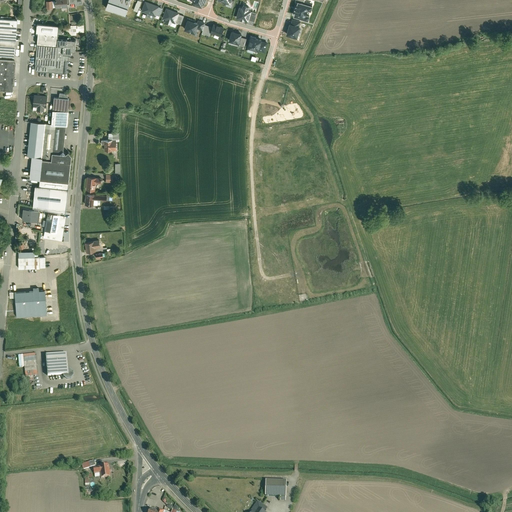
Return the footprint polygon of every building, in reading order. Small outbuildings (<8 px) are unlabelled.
[(67,7),(65,0),(53,0),(54,1),(54,7),(54,8),(67,7)] [(130,0),(109,0),(107,7),(126,14),(130,0)] [(159,7),(145,2),(141,12),(155,17),(155,16),(158,8),(159,7)] [(313,6),(298,2),(293,17),(309,21),(313,6)] [(180,12),(166,7),(163,18),(176,23),(179,15),(180,12)] [(242,10),(239,9),(236,19),(239,20),(239,21),(244,22),(244,21),(248,22),(251,12),(248,11),(249,9),(242,7),(242,10)] [(0,56),(14,57),(17,19),(0,18),(0,56)] [(198,22),(188,19),(184,29),(195,33),(197,29),(199,22),(198,22)] [(199,21),(198,22),(199,22),(197,29),(203,32),(205,26),(205,24),(199,21)] [(225,27),(214,23),(212,28),(211,32),(222,36),(225,27)] [(37,24),(37,33),(57,35),(57,36),(58,36),(59,26),(37,24)] [(291,25),(289,24),(286,36),(297,40),(301,27),(299,27),(291,25)] [(202,34),(209,36),(211,32),(212,28),(205,26),(203,32),(202,34)] [(242,33),(232,31),(229,41),(239,44),(241,39),(242,33)] [(70,56),(70,52),(75,53),(75,42),(61,40),(61,37),(58,36),(57,36),(57,35),(37,33),(33,69),(35,72),(47,73),(47,69),(65,70),(66,61),(67,61),(68,55),(70,56)] [(262,40),(251,37),(247,49),(259,51),(265,53),(267,44),(262,42),(262,40)] [(14,62),(0,60),(0,90),(11,91),(11,86),(12,86),(14,62)] [(54,97),(52,110),(68,111),(69,99),(67,99),(68,94),(59,93),(59,98),(54,97)] [(47,95),(33,94),(32,107),(37,107),(36,111),(44,111),(44,108),(46,108),(47,95)] [(68,111),(52,110),(51,125),(66,126),(67,127),(68,111)] [(51,162),(52,154),(59,155),(63,152),(66,126),(51,125),(30,123),(27,157),(42,158),(41,161),(42,161),(51,162)] [(115,141),(115,140),(110,140),(99,140),(100,144),(103,144),(103,151),(115,151),(115,141)] [(59,155),(52,154),(51,162),(42,161),(40,181),(69,184),(71,158),(68,153),(65,156),(63,152),(59,155)] [(99,178),(85,177),(84,190),(93,191),(94,183),(99,183),(100,179),(98,179),(99,178)] [(69,184),(40,181),(39,187),(36,186),(33,209),(66,214),(69,184)] [(92,206),(92,200),(105,201),(105,196),(84,194),(84,206),(92,206)] [(39,212),(22,211),(21,222),(38,223),(39,212)] [(55,238),(59,215),(46,213),(43,230),(42,230),(41,236),(55,238)] [(92,242),(84,243),(85,253),(95,251),(94,249),(99,248),(98,240),(92,241),(92,242)] [(16,269),(38,269),(38,257),(33,257),(22,257),(16,257),(16,269)] [(15,298),(16,317),(46,315),(44,290),(38,290),(38,288),(33,288),(33,291),(14,292),(15,298)] [(66,353),(45,356),(48,377),(64,376),(68,375),(68,371),(66,353)] [(35,354),(18,355),(19,367),(25,367),(25,376),(37,375),(35,354)] [(69,371),(68,371),(68,375),(64,376),(64,378),(67,380),(70,380),(73,376),(72,373),(69,371)] [(108,478),(107,467),(92,468),(93,475),(99,474),(99,479),(108,478)] [(266,478),(266,493),(281,494),(286,494),(287,479),(266,478)] [(251,511),(250,511),(266,511),(268,511),(265,509),(267,506),(257,500),(250,510),(251,511)]
